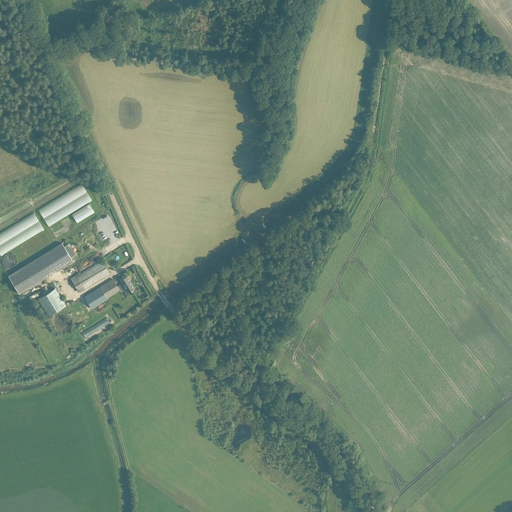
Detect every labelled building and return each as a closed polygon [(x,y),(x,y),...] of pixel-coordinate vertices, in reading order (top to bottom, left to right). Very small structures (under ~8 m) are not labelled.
[(81,183),(39,209),(44,218),(86,192),(81,183)] [(86,192),(44,218),(49,226),(92,200),(86,192)] [(77,223),(94,212),(89,204),(72,214),(77,223)] [(0,244),(39,221),(34,213),(0,233),(0,244)] [(44,230),(39,221),(0,244),(0,253),(1,255),(44,230)] [(73,260),(71,257),(75,254),(69,243),(64,246),(62,242),(8,275),(19,293),(73,260)] [(71,279),(79,292),(110,273),(102,260),(71,279)] [(100,287),(85,296),(92,308),(108,298),(107,297),(115,292),(120,290),(121,292),(125,289),(127,292),(134,288),(127,276),(125,277),(124,276),(123,276),(122,277),(121,278),(122,279),(120,280),(122,283),(123,285),(119,288),(117,286),(113,279),(100,287)] [(38,298),(49,314),(65,304),(55,287),(38,298)] [(78,302),(51,318),(61,336),(89,319),(78,302)]
